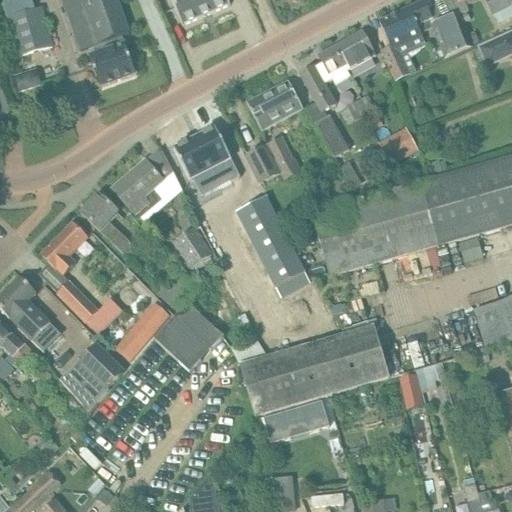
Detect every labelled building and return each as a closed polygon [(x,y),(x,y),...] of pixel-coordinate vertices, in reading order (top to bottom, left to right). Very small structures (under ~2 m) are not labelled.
[(118,0),(61,0),(81,53),(95,48),(98,55),(90,58),(101,89),(136,76),(123,38),(131,35),(118,0)] [(170,0),(181,27),(230,7),(229,6),(226,0),(170,0)] [(511,6),(511,0),(485,0),(494,16),(511,6)] [(383,53),(391,71),(396,82),(417,72),(412,61),(405,65),(397,47),(421,36),(417,27),(433,20),(425,4),(410,11),(381,24),(392,48),(383,53)] [(432,26),(439,44),(446,61),(471,49),(458,16),(432,26)] [(21,67),(34,106),(67,95),(58,68),(66,65),(51,19),(31,26),(43,60),(21,67)] [(362,33),(333,49),(346,74),(349,80),(351,79),(347,73),(376,58),(362,33)] [(511,34),(478,49),(487,69),(511,58),(511,34)] [(300,76),(310,94),(321,114),(336,106),(325,85),(333,81),(336,87),(349,80),(346,74),(333,49),(319,57),(323,65),(316,69),(315,68),(300,76)] [(289,83),(247,104),(262,134),(304,112),(289,83)] [(359,102),(366,116),(374,112),(367,98),(359,102)] [(347,108),(354,122),(366,116),(359,102),(347,108)] [(330,117),(316,124),(335,159),(349,151),(330,117)] [(214,128),(173,150),(190,182),(209,171),(219,190),(240,178),(214,128)] [(281,140),(246,158),(260,186),(281,176),(276,167),(292,160),(291,158),(281,140)] [(389,160),(393,168),(404,162),(400,154),(389,160)] [(511,234),(511,158),(421,185),(438,248),(440,256),(511,234)] [(427,167),(430,179),(448,174),(444,161),(427,167)] [(112,190),(139,222),(143,227),(159,213),(155,209),(163,202),(154,192),(164,184),(145,162),(112,190)] [(438,248),(421,185),(411,188),(405,172),(380,176),(384,194),(379,196),(370,181),(356,189),(359,201),(357,202),(351,188),(347,194),(350,204),(311,214),(331,278),(438,248)] [(260,186),(230,201),(239,219),(276,290),(305,275),(263,191),(260,186)] [(81,216),(95,229),(130,262),(140,253),(109,224),(119,214),(100,196),(81,216)] [(50,266),(39,276),(58,295),(69,285),(63,278),(77,264),(71,258),(89,240),(73,224),(41,256),(50,266)] [(211,257),(194,230),(175,243),(192,270),(211,257)] [(164,287),(156,296),(177,313),(198,288),(184,276),(170,293),(164,287)] [(0,299),(0,310),(32,343),(50,325),(28,302),(36,294),(20,279),(0,299)] [(97,313),(69,285),(58,295),(99,336),(122,313),(110,300),(97,313)] [(511,301),(503,304),(474,313),(486,352),(511,344),(511,301)] [(155,306),(116,351),(130,364),(169,319),(155,306)] [(172,372),(179,364),(190,374),(223,339),(188,306),(155,341),(159,345),(151,353),(172,372)] [(24,347),(3,326),(0,323),(0,348),(2,347),(11,355),(5,362),(1,359),(0,359),(0,381),(3,385),(15,372),(11,368),(17,362),(19,364),(24,359),(29,363),(36,356),(25,345),(24,347)] [(287,353),(267,359),(241,367),(256,419),(390,380),(375,328),(287,353)] [(89,415),(109,393),(108,392),(124,375),(96,346),(61,382),(89,415)] [(470,357),(473,368),(490,363),(486,352),(470,357)] [(442,366),(415,373),(422,397),(421,394),(437,390),(435,382),(446,380),(442,366)] [(415,373),(399,377),(408,413),(425,408),(422,397),(415,373)] [(5,387),(11,393),(17,400),(18,402),(24,397),(10,382),(5,387)] [(511,458),(511,462),(511,392),(493,398),(511,458)] [(17,400),(11,393),(3,400),(10,407),(17,400)] [(457,410),(460,420),(476,415),(473,405),(457,410)] [(308,407),(292,411),(295,423),(311,419),(308,407)] [(254,441),(238,447),(244,462),(260,455),(254,441)] [(11,511),(31,511),(61,484),(51,474),(11,511)] [(274,481),(280,507),(281,511),(295,511),(293,479),(274,481)] [(474,480),(463,483),(470,511),(483,511),(483,508),(482,508),(478,496),(474,480)] [(97,500),(106,507),(113,498),(104,491),(97,500)] [(490,492),(478,496),(482,508),(483,508),(494,505),(490,492)] [(327,497),(328,507),(344,506),(343,496),(327,497)] [(312,499),(312,509),(328,507),(327,497),(312,499)] [(362,511),(391,511),(389,500),(361,505),(362,511)] [(62,511),(55,503),(44,511),(62,511)]
